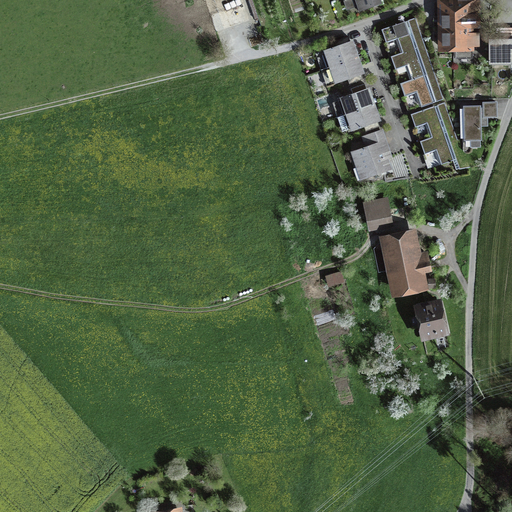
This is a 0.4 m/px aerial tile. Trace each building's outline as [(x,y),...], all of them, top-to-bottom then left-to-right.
[(253,0),(213,0),(225,34),(261,22),(253,0)] [(346,0),(352,17),(383,6),(381,0),(346,0)] [(482,1),(439,1),(440,55),(483,55),(482,1)] [(403,52),(424,44),(414,18),(382,29),(387,42),(398,38),(403,52)] [(497,39),(511,39),(511,38),(511,28),(497,28),(497,39)] [(325,68),(356,58),(348,36),(335,41),(337,48),(320,54),(325,68)] [(511,63),(511,39),(497,39),(489,39),(490,66),(511,65),(511,63)] [(424,44),(403,52),(391,56),(396,69),(407,65),(412,79),(433,71),(424,44)] [(356,58),(325,68),(330,82),(347,76),(350,84),(363,79),(356,58)] [(433,71),(412,79),(400,83),(405,96),(416,91),(421,106),(431,102),(433,106),(444,102),(433,71)] [(341,115),(372,105),(364,84),(351,88),(354,96),(336,102),(341,115)] [(432,137),(454,129),(444,102),(433,106),(410,114),(415,127),(427,123),(432,137)] [(497,102),(483,103),(484,107),(484,116),(487,116),(497,116),(497,102)] [(372,105),(341,115),(337,117),(342,131),(364,124),(366,130),(379,126),(372,105)] [(484,107),(464,107),(465,139),(471,139),(471,146),(481,146),(480,126),(488,126),(487,116),(484,116),(484,107)] [(454,129),(432,137),(421,141),(425,153),(436,149),(441,163),(456,158),(463,155),(457,140),(454,129)] [(364,146),(350,151),(360,182),(395,170),(382,130),(361,137),(364,146)] [(388,198),(366,202),(372,226),(394,221),(388,198)] [(418,232),(384,241),(395,302),(432,294),(418,232)] [(329,285),(345,281),(342,270),(326,274),(329,285)] [(445,314),(418,319),(422,343),(451,338),(445,314)]
